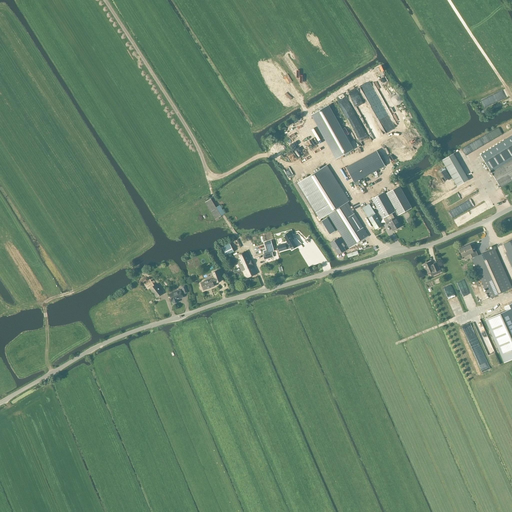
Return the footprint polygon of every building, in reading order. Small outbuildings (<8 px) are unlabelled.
[(329,105),(313,114),(337,158),(353,149),(329,105)] [(414,131),(382,150),(392,168),(425,150),(414,131)] [(511,180),(511,179),(511,136),(480,156),(500,188),(511,180)] [(377,152),(347,169),(354,182),(385,165),(377,152)] [(453,154),(442,160),(457,186),(468,180),(453,154)] [(319,219),(328,214),(347,202),(349,201),(327,165),(297,184),(319,219)] [(400,186),(386,193),(398,215),(412,208),(400,186)] [(384,192),(372,199),(382,218),(383,218),(387,216),(392,213),(394,212),(395,211),(384,192)] [(215,219),(221,216),(211,199),(205,202),(215,219)] [(368,236),(347,202),(328,214),(349,248),(368,236)] [(375,229),(382,225),(369,204),(362,208),(375,229)] [(392,213),(387,216),(389,221),(387,221),(393,231),(401,227),(395,217),(394,218),(392,213)] [(330,234),(335,231),(327,218),(322,221),(330,234)] [(305,240),(298,233),(293,234),(294,239),(296,238),(302,244),(305,240)] [(277,245),(278,249),(288,246),(289,247),(293,245),(286,234),(282,236),(286,243),(277,245)] [(226,254),(240,247),(237,239),(222,246),(226,254)] [(511,240),(503,244),(507,252),(505,253),(511,267),(511,240)] [(266,250),(263,251),(264,253),(274,250),(271,241),(264,243),(266,250)] [(338,254),(345,250),(343,246),(344,246),(342,242),(334,247),(338,254)] [(470,244),(459,249),(463,257),(470,254),(472,258),(478,255),(476,251),(473,252),(470,244)] [(472,258),(471,258),(489,298),(511,287),(494,248),(478,255),(472,258)] [(235,256),(240,267),(246,265),(247,267),(253,264),(247,251),(235,256)] [(426,274),(430,272),(431,274),(437,271),(438,273),(441,272),(438,266),(433,268),(431,262),(423,265),(426,274)] [(246,265),(240,267),(242,271),(243,271),(246,278),(257,274),(254,266),(253,264),(247,267),(246,265)] [(216,283),(221,281),(218,271),(213,272),(215,278),(212,279),(201,283),(203,290),(215,286),(214,283),(216,283)] [(146,292),(150,289),(150,288),(154,285),(149,279),(148,280),(147,278),(140,283),(146,292)] [(150,288),(150,289),(157,298),(162,294),(156,284),(154,285),(150,288)] [(178,299),(183,297),(180,290),(169,294),(172,302),(172,301),(173,304),(178,302),(178,299)] [(511,358),(511,324),(506,311),(486,320),(504,362),(511,358)]
